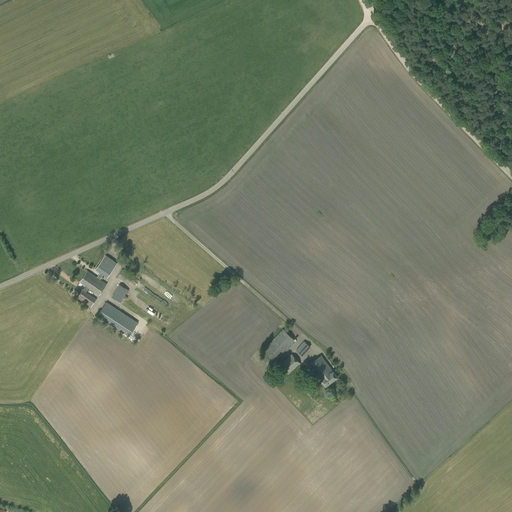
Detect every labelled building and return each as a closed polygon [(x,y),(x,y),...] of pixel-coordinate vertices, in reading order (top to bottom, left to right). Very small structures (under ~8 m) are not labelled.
[(80,282),(85,286),(77,298),(91,307),(96,299),(86,292),(89,288),(99,295),(107,284),(100,279),(103,275),(107,278),(117,263),(105,255),(95,270),(100,273),(97,277),(87,271),(80,282)] [(133,276),(122,269),(117,277),(128,283),(133,276)] [(119,284),(111,296),(120,303),(126,293),(127,294),(129,291),(119,284)] [(129,336),(138,322),(106,302),(97,315),(129,336)] [(276,362),(296,341),(283,329),(263,350),(276,362)] [(302,356),(310,347),(304,341),(296,350),(302,356)] [(300,363),(291,354),(280,365),(288,374),(300,363)] [(333,371),(321,355),(306,366),(316,380),(319,377),(321,380),(325,386),(338,377),(333,371)]
